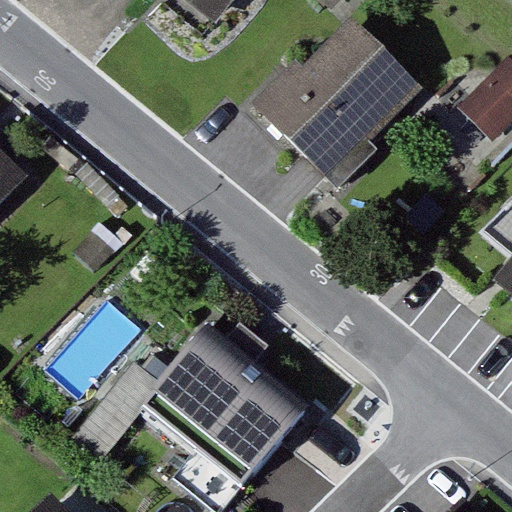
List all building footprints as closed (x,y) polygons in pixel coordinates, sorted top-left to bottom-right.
[(168,0),(202,29),(226,0),(168,0)] [(338,0),(314,0),(327,12),(338,0)] [(332,189),(414,102),(335,28),(253,115),(332,189)] [(511,118),(511,92),(490,72),(456,108),(491,141),(511,118)] [(0,200),(21,177),(0,158),(0,200)] [(511,313),(511,260),(486,292),(511,313)] [(298,409),(201,332),(138,411),(234,488),(259,458),(298,409)] [(51,511),(43,503),(32,511),(51,511)]
